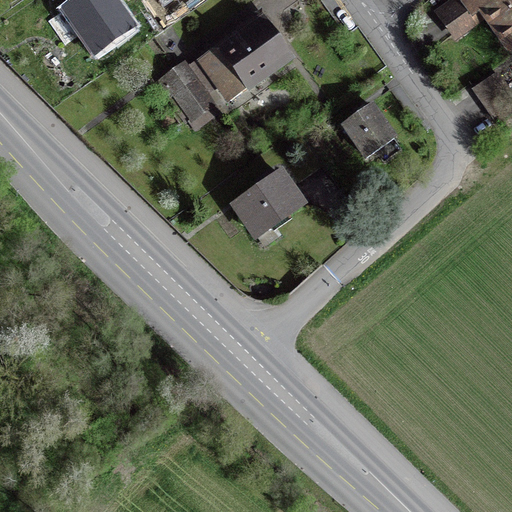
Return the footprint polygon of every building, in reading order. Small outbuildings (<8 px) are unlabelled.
[(73,0),(61,9),(96,59),(137,31),(115,0),(73,0)] [(456,42),(484,22),(509,58),(511,55),(511,0),(450,0),(434,12),(456,42)] [(263,16),(196,62),(217,91),(228,107),(295,61),(263,16)] [(189,66),(185,61),(156,82),(168,99),(172,96),(196,131),(221,114),(209,96),(217,91),(196,62),(196,61),(189,66)] [(511,99),(495,75),(472,91),(497,125),(511,114),(511,99)] [(398,139),(373,104),(340,128),(365,163),(398,139)] [(283,171),(230,208),(255,244),(308,207),(283,171)]
